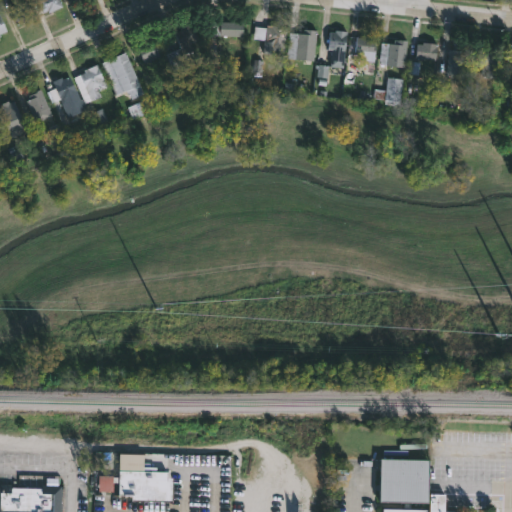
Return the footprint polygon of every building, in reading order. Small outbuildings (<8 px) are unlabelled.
[(27,0),(35,19),(22,23),(21,20),(16,22),(11,13),(12,12),(11,7),(27,0)] [(53,10),(49,12),(49,10),(37,15),(32,2),(37,0),(59,0),(62,7),(53,10)] [(0,38),(9,35),(2,16),(0,16),(0,38)] [(244,26),(243,37),(205,35),(206,21),(243,23),(243,26),(244,26)] [(190,23),(193,31),(195,30),(199,39),(190,43),(194,51),(185,54),(187,59),(171,66),(166,54),(180,48),(174,33),(180,30),(179,28),(190,23)] [(288,27),(285,52),(269,50),(269,48),(264,48),(265,40),(254,39),(255,26),(267,28),(268,25),(288,27)] [(317,31),(314,61),(287,59),(289,33),(304,34),(304,29),(317,31)] [(348,30),(344,67),(330,65),(332,49),(327,48),(329,31),(335,31),(335,29),(348,30)] [(357,36),(375,38),(373,61),(358,59),(358,53),(355,52),(357,36)] [(153,39),(161,56),(145,64),(137,46),(147,41),(148,42),(153,39)] [(406,40),(404,66),(378,64),(380,42),(392,43),(393,39),(406,40)] [(436,43),(434,59),(414,58),(416,43),(421,43),(421,41),(436,43)] [(468,46),(466,76),(445,74),(447,48),(453,49),(453,45),(468,46)] [(499,52),(495,78),(480,76),(481,66),(471,65),(473,48),(499,52)] [(125,51),(144,93),(131,99),(128,93),(126,94),(125,90),(115,94),(101,62),(125,51)] [(86,103),(85,104),(74,77),(84,73),(83,70),(98,64),(107,87),(99,91),(101,96),(86,103)] [(70,77),(80,99),(82,99),(86,110),(67,118),(58,98),(50,102),(45,92),(55,88),(52,81),(62,77),(63,79),(70,77)] [(402,78),(399,105),(383,103),(384,100),(372,98),(373,87),(385,89),(387,77),(402,78)] [(39,121),(35,122),(26,101),(29,99),(28,96),(33,94),(32,92),(40,88),(51,116),(39,121)] [(134,119),(132,119),(127,107),(141,101),(140,99),(147,96),(153,111),(134,119)] [(8,101),(9,103),(13,101),(28,132),(24,134),(26,139),(16,143),(14,139),(12,140),(10,137),(2,141),(0,136),(0,105),(2,105),(2,104),(8,101)] [(155,471),(167,471),(167,476),(173,477),(172,501),(131,500),(131,494),(118,494),(119,454),(143,454),(143,466),(155,467),(155,471)] [(428,459),(427,504),(379,503),(380,458),(428,459)] [(11,486),(42,487),(42,485),(62,486),(60,511),(0,511),(0,483),(11,483),(11,486)] [(428,511),(429,493),(445,493),(444,511),(428,511)]
